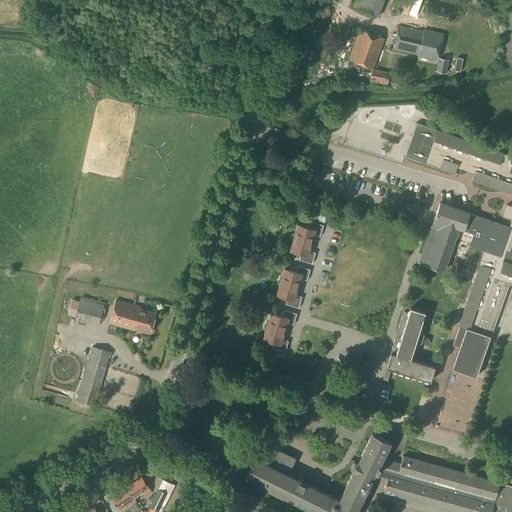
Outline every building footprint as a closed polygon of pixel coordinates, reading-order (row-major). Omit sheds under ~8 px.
[(376,15),(382,0),(356,0),(354,7),(376,15)] [(409,16),(416,0),(404,0),(400,11),(409,16)] [(423,32),(398,26),(393,49),(418,55),(418,56),(437,60),(442,34),(423,30),(423,32)] [(373,69),(384,39),(360,29),(349,59),(373,69)] [(445,73),(448,60),(439,58),(436,71),(445,73)] [(460,71),(462,59),(457,58),(454,70),(460,71)] [(388,85),(390,72),(372,69),(370,82),(388,85)] [(511,158),(503,155),(503,154),(436,131),(424,163),(454,174),(456,167),(474,174),(472,180),(511,193),(511,204),(511,206),(507,204),(503,216),(511,219),(510,226),(500,223),(495,222),(481,217),(477,229),(465,225),(469,213),(441,203),(420,263),(445,272),(458,229),(475,235),(470,247),(484,252),(468,300),(439,384),(448,387),(436,421),(460,429),(510,285),(511,286),(511,291),(509,300),(511,300),(511,158)] [(324,223),(327,212),(318,209),(315,220),(324,223)] [(320,237),(323,226),(311,222),(309,228),(298,225),(295,232),(292,234),(291,237),(291,240),(292,243),(290,251),(301,254),(299,260),(312,264),(315,253),(309,251),(314,235),(320,237)] [(307,281),(310,270),(297,266),(295,272),(284,269),(282,276),(279,278),(278,281),(277,284),(279,287),(277,295),(288,298),(286,305),(299,309),(302,297),(296,296),(301,279),(307,281)] [(99,325),(104,305),(80,299),(75,319),(99,325)] [(70,309),(77,311),(80,302),(72,300),(70,309)] [(140,307),(116,300),(109,324),(134,330),(134,329),(150,333),(156,313),(140,309),(140,307)] [(417,333),(423,312),(408,308),(407,313),(402,311),(389,356),(387,357),(386,358),(385,360),(385,363),(386,365),(385,368),(429,381),(434,366),(409,359),(414,342),(420,344),(422,335),(417,333)] [(293,325),(297,314),(284,310),(282,317),(271,313),(269,321),(266,323),(264,325),(264,328),(265,332),(263,339),(274,343),(272,349),(285,353),(289,342),(282,340),(287,323),(293,325)] [(95,406),(106,366),(110,352),(92,347),(77,401),(95,406)] [(390,370),(385,369),(382,380),(387,381),(390,370)] [(339,500),(288,475),(296,458),(280,450),(286,439),(269,430),(245,479),(311,511),(356,511),(372,480),(387,484),(384,493),(453,511),(511,511),(511,486),(403,457),(401,464),(383,459),(391,443),(372,434),(358,464),(354,463),(352,468),(354,471),(339,500)] [(146,495),(151,491),(142,478),(126,488),(134,498),(143,491),(146,495)] [(159,511),(168,495),(173,484),(164,480),(150,508),(144,511),(159,511)] [(136,501),(134,498),(126,488),(111,499),(120,511),(126,508),(136,501)] [(189,510),(193,502),(184,498),(180,506),(189,510)]
